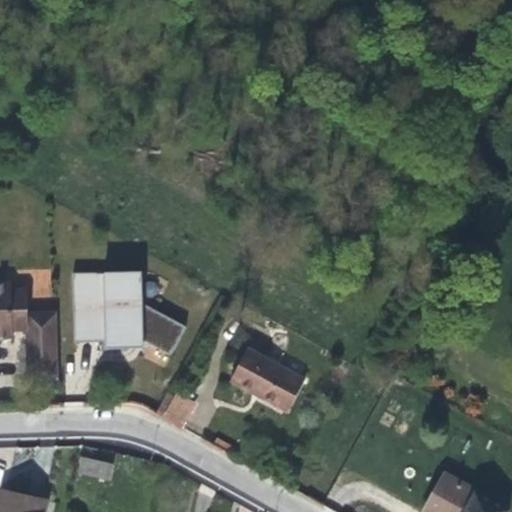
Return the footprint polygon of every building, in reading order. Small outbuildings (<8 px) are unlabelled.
[(142,274),(73,275),(75,344),(107,343),(144,342),(143,305),(142,274)] [(13,332),(28,332),(27,315),(27,290),(11,290),(11,283),(0,283),(0,338),(13,338),(13,332)] [(186,328),(143,305),(144,342),(171,356),(186,328)] [(27,315),(28,332),(29,382),(59,381),(57,315),(27,315)] [(297,419),(314,387),(258,356),(240,388),(268,404),(297,419)] [(184,428),(194,400),(165,390),(156,418),(184,428)] [(82,457),(78,473),(109,480),(113,464),(82,457)] [(425,511),(462,511),(474,491),(444,475),(424,511),(425,511)] [(0,510),(0,511),(53,511),(56,503),(29,497),(5,491),(0,510)] [(507,511),(509,510),(474,491),(462,511),(507,511)]
